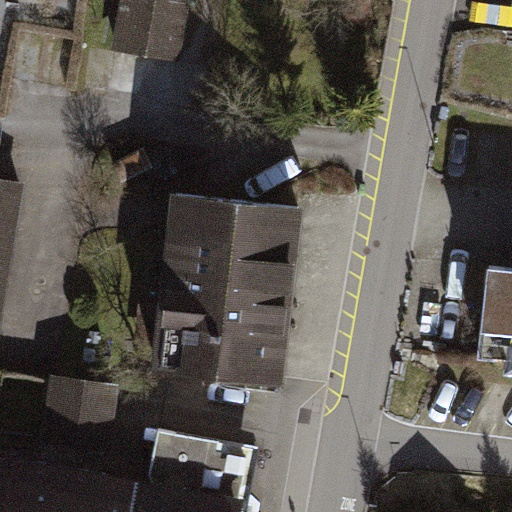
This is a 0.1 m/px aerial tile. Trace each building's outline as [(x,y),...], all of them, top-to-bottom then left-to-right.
[(188,0),(126,0),(118,52),(179,62),(188,0)] [(0,335),(21,186),(0,182),(0,335)] [(270,384),(291,209),(171,195),(150,370),(270,384)] [(511,273),(482,271),(474,359),(511,362),(511,273)] [(115,452),(124,394),(59,384),(50,443),(115,452)] [(253,449),(155,431),(143,493),(242,511),(253,449)] [(143,493),(21,471),(13,511),(241,511),(242,511),(143,493)]
